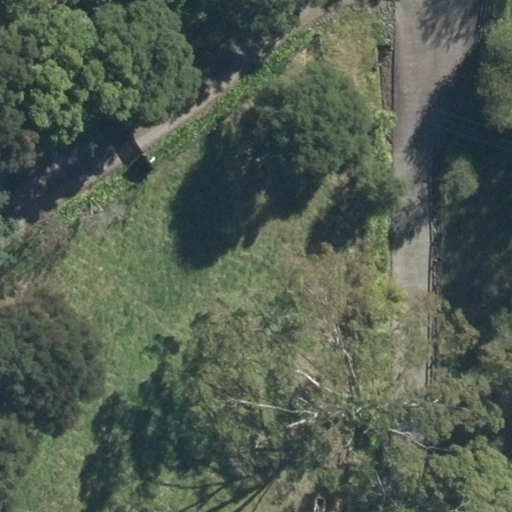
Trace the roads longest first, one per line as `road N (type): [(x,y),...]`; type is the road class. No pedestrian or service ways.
road 1 (unknown): [(425,511),(430,221),(419,0)]
road 2 (unknown): [(274,0),(154,115),(44,163),(0,194)]
